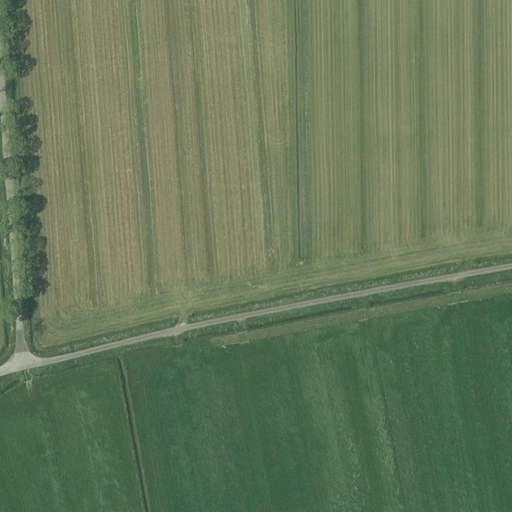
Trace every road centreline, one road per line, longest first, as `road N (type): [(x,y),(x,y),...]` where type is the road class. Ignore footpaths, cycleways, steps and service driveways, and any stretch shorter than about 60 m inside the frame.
road 1 (unclassified): [(22,367),(511,260)]
road 2 (unclassified): [(22,367),(0,64)]
